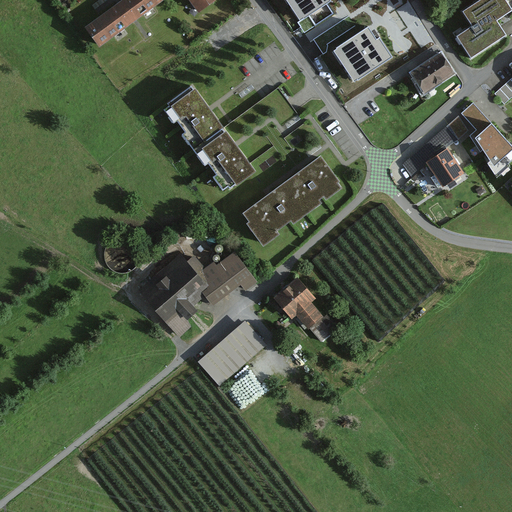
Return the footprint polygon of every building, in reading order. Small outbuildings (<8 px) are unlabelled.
[(126,0),(89,27),(102,45),(164,0),(126,0)] [(186,0),(197,14),(215,0),(186,0)] [(286,0),(300,20),(297,22),(305,34),(334,14),(327,3),(331,1),(329,0),(286,0)] [(496,23),(511,12),(511,9),(505,0),(484,0),(459,17),(468,31),(457,38),(472,60),(506,38),(496,23)] [(368,27),(333,50),(354,83),(392,57),(379,37),(376,39),(368,27)] [(440,54),(410,73),(424,94),(454,75),(440,54)] [(511,78),(495,93),(505,104),(511,97),(511,78)] [(193,88),(165,108),(195,150),(223,130),(193,88)] [(458,118),(449,126),(460,137),(469,129),(458,118)] [(511,151),(511,149),(491,127),(477,141),(495,167),(511,151)] [(223,130),(195,150),(225,191),(253,172),(223,130)] [(447,149),(425,163),(440,186),(462,172),(447,149)] [(303,218),(342,190),(320,159),(281,187),(303,218)] [(263,246),(303,218),(281,187),(242,216),(263,246)] [(254,283),(229,253),(203,274),(184,252),(141,288),(182,337),(195,326),(191,320),(235,283),(243,292),(254,283)] [(317,346),(335,329),(312,304),(315,301),(294,279),(268,303),(287,323),(292,319),(317,346)] [(215,382),(261,344),(241,320),(195,358),(215,382)]
